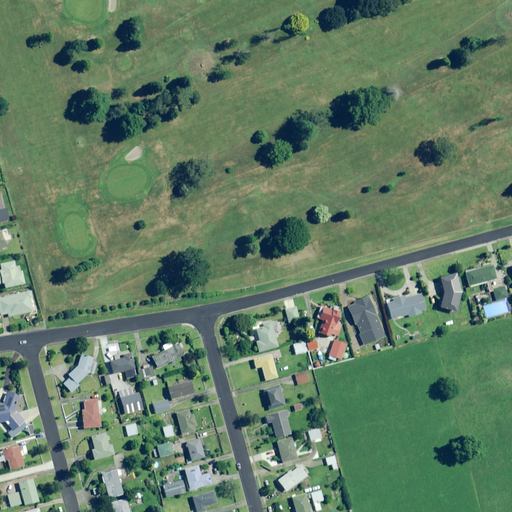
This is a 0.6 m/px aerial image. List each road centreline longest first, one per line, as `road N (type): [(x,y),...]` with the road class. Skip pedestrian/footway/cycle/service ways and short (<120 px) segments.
road 1 (residential): [(204,313),(511,229)]
road 2 (residential): [(204,313),(257,511)]
road 3 (residential): [(26,340),(204,313)]
road 4 (residential): [(26,340),(73,511)]
